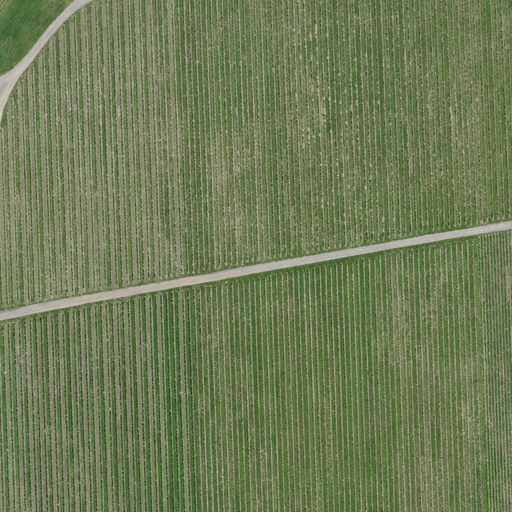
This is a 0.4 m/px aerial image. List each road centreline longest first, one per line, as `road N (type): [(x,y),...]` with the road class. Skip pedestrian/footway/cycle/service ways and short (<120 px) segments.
road 1 (track): [(0,315),(511,225)]
road 2 (track): [(5,94),(60,21),(88,0)]
